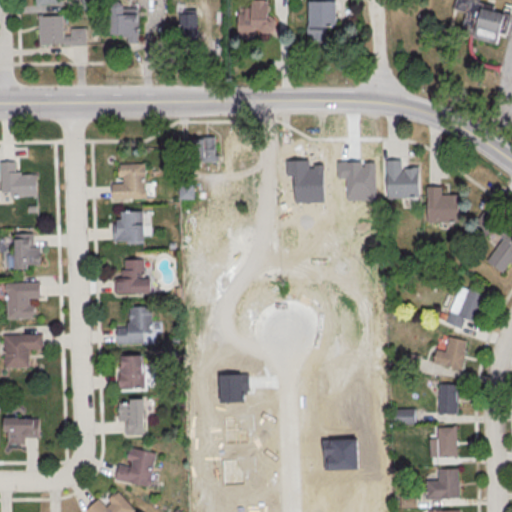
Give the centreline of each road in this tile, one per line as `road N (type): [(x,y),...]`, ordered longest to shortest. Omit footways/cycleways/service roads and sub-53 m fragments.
road 1 (residential): [(70,104),(82,455),(59,481),(0,482)]
road 2 (tertiary): [(511,161),(434,115),(385,103),(150,102)]
road 3 (residential): [(495,511),(493,394),(511,326)]
road 4 (residential): [(293,511),(290,334)]
road 5 (tertiary): [(150,102),(0,104)]
